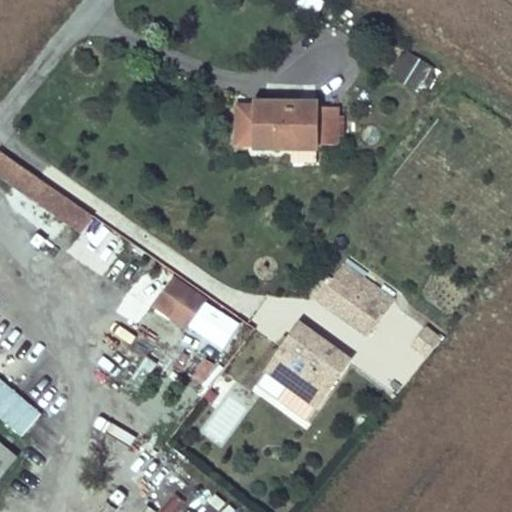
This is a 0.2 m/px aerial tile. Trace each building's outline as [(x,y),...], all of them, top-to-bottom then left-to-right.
[(287,0),(318,16),(326,0),(287,0)] [(427,97),(442,71),(406,52),(391,77),(427,97)] [(317,103),(270,103),(257,103),(257,105),(238,105),(238,146),(257,146),(257,149),(293,149),(293,163),(317,163),(317,145),(338,145),(338,108),(317,108),(317,103)] [(0,151),(0,174),(81,232),(92,215),(0,151)] [(395,298),(344,262),(317,300),(367,336),(395,298)] [(208,299),(174,275),(152,306),(186,330),(208,299)] [(235,336),(240,328),(222,316),(217,325),(235,336)] [(333,384),(352,358),(301,322),(283,348),(333,384)] [(442,338),(427,326),(411,346),(426,358),(442,338)] [(321,401),(333,384),(283,348),(271,365),(321,401)] [(321,401),(271,365),(267,370),(289,385),(278,401),(307,421),(321,401)] [(218,395),(211,390),(205,398),(212,404),(218,395)]
